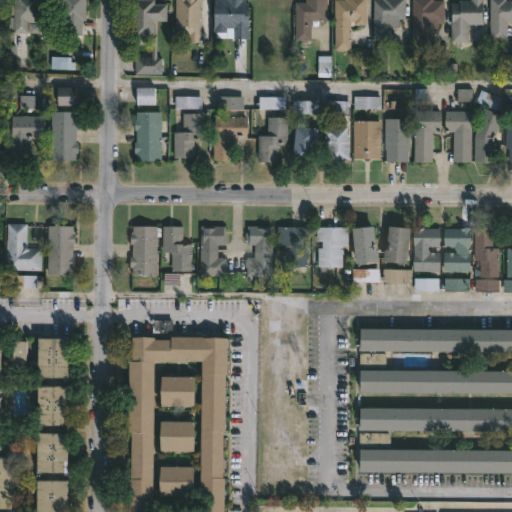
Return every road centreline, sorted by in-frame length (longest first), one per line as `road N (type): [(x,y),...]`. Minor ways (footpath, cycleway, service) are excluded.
road 1 (residential): [(109,0),(96,511)]
road 2 (residential): [(511,193),(18,189)]
road 3 (residential): [(245,511),(250,329),(241,316),(0,314)]
